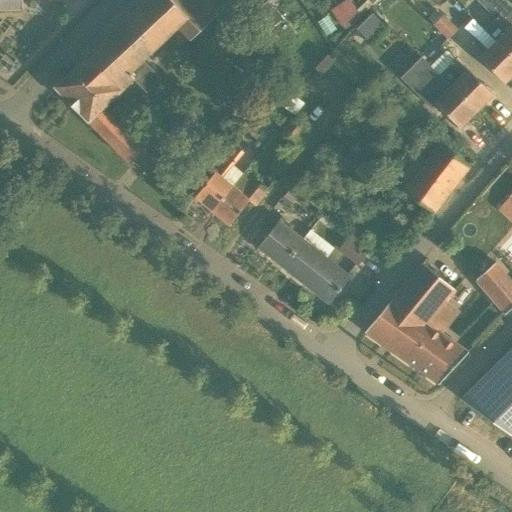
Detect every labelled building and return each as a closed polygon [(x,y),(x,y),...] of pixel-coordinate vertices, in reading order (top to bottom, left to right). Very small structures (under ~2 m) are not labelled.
[(0,0),(0,9),(22,9),(22,0),(0,0)] [(220,13),(207,0),(146,0),(90,54),(120,86),(131,76),(146,92),(160,78),(140,58),(176,25),(191,41),(220,13)] [(266,29),(280,20),(266,0),(252,10),(266,29)] [(349,0),(344,0),(329,11),(339,26),(351,18),(355,23),(362,18),(349,0)] [(511,6),(505,0),(478,0),(497,18),(484,30),(495,42),(511,57),(511,6)] [(372,12),(356,27),(370,42),(386,27),(372,12)] [(447,38),(456,30),(442,15),(434,24),(447,38)] [(511,74),(511,57),(495,42),(487,50),(476,39),(468,47),(504,83),(511,74)] [(55,87),(56,88),(130,163),(145,149),(101,104),(120,86),(90,54),(55,87)] [(320,73),(333,61),(325,54),(313,67),(320,73)] [(493,94),(468,70),(456,58),(440,75),(476,111),(493,94)] [(459,127),(476,111),(440,75),(439,75),(430,66),(410,87),(431,108),(435,104),(459,127)] [(286,108),(294,96),(284,87),(274,99),(286,108)] [(424,129),(433,118),(404,93),(394,105),(400,110),(396,115),(416,131),(420,126),(424,129)] [(294,115),(304,104),(294,96),(286,108),(294,115)] [(300,150),(313,134),(292,117),(279,133),(300,150)] [(433,213),(469,167),(439,144),(401,188),(433,213)] [(212,211),(233,183),(224,176),(241,155),(233,149),(195,197),(212,211)] [(246,193),(233,183),(212,211),(229,225),(251,198),(255,201),(263,190),(254,183),(246,193)] [(288,189),(280,201),(289,208),(298,196),(288,189)] [(283,264),(302,239),(279,220),(257,247),(270,258),(272,256),(283,264)] [(358,264),(366,254),(346,238),(338,249),(358,264)] [(305,285),(326,257),(302,239),(283,264),(294,273),(292,275),(305,285)] [(326,257),(305,285),(317,294),(318,292),(330,302),(350,276),(326,257)] [(503,315),(511,306),(511,287),(492,264),(473,280),(503,315)] [(438,384),(448,373),(466,354),(436,332),(451,311),(441,304),(452,289),(420,265),(364,332),(438,384)] [(511,435),(511,346),(460,399),(511,435)]
